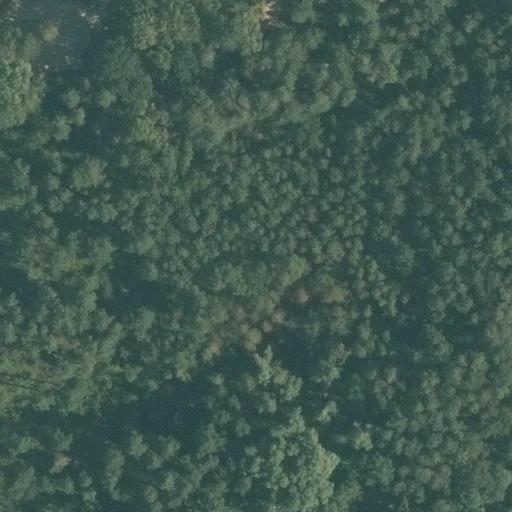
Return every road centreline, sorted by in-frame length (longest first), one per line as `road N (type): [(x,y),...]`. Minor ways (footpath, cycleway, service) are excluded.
road 1 (track): [(0,59),(243,31),(268,18)]
road 2 (track): [(491,0),(329,22),(268,18)]
